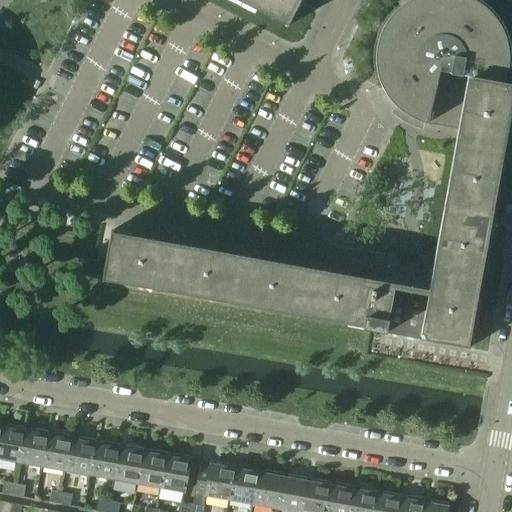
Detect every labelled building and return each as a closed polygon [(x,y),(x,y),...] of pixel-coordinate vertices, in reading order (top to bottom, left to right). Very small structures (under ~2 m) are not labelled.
[(246,0),(287,21),(295,7),(297,3),(298,0),(246,0)] [(374,52),(374,60),(374,65),(375,71),(376,77),(378,83),(381,89),(383,93),(386,97),(389,102),(393,106),(397,110),(401,113),(406,116),(415,121),(427,125),(457,130),(467,77),(470,78),(500,83),(502,71),(505,72),(506,64),(506,56),(505,49),(503,43),(501,35),(498,28),(494,22),(489,16),(483,10),(479,7),(472,2),(467,0),(412,0),(410,1),(403,5),(397,10),(393,14),(388,20),(384,24),(380,31),(378,39),(376,44),(374,52)] [(105,259),(102,275),(362,323),(361,329),(384,333),(385,327),(418,333),(417,339),(461,347),(509,85),(500,83),(470,78),(455,156),(438,255),(430,295),(390,288),(371,284),(353,281),(354,279),(346,277),(346,279),(189,251),(109,236),(105,259)] [(0,426),(0,427),(0,459),(18,462),(24,431),(25,427),(7,424),(7,428),(0,426)] [(24,431),(18,462),(42,467),(48,435),(48,431),(31,428),(31,432),(24,431)] [(48,435),(42,467),(66,471),(72,439),(73,436),(55,433),(54,436),(48,435)] [(72,439),(66,471),(89,475),(95,443),(96,440),(78,437),(78,440),(72,439)] [(95,443),(89,475),(113,479),(119,448),(120,444),(102,441),(101,444),(95,443)] [(119,448),(113,479),(137,484),(143,452),(143,448),(126,445),(125,449),(119,448)] [(143,452),(137,484),(160,488),(166,456),(166,453),(149,450),(149,453),(143,452)] [(166,456),(160,488),(184,492),(190,457),(173,454),(172,457),(166,456)] [(192,504),(190,511),(202,511),(204,507),(203,506),(205,496),(229,500),(235,468),(236,465),(217,461),(217,465),(210,464),(209,467),(199,465),(192,504)] [(235,468),(229,500),(252,504),(258,473),(259,469),(242,466),(241,470),(235,468)] [(258,473),(252,504),(276,509),(282,477),(283,473),(265,470),(265,474),(258,473)] [(282,477),(276,509),(294,511),(299,511),(305,481),(306,477),(289,474),(288,478),(282,477)] [(305,481),(299,511),(324,511),(329,485),(330,482),(312,479),(312,482),(305,481)] [(12,495),(15,484),(3,482),(1,493),(12,495)] [(329,485),(324,511),(348,511),(353,490),(353,486),(336,483),(335,486),(329,485)] [(25,486),(15,484),(12,495),(24,497),(25,486)] [(372,511),(376,494),(377,490),(361,487),(360,491),(353,490),(348,511),(372,511)] [(60,504),(62,493),(49,490),(47,502),(60,504)] [(376,494),(372,511),(397,511),(400,498),(401,495),(383,491),(382,495),(376,494)] [(72,494),(62,493),(60,504),(70,506),(72,494)] [(400,498),(397,511),(421,511),(424,502),(424,499),(407,496),(406,499),(400,498)] [(102,511),(106,511),(109,501),(97,499),(95,511),(102,511)] [(424,502),(421,511),(446,511),(448,503),(430,500),(430,504),(424,502)] [(0,511),(8,511),(10,503),(0,501),(0,511)] [(117,511),(120,503),(109,501),(106,511),(117,511)] [(190,511),(192,504),(180,502),(177,511),(190,511)] [(10,503),(8,511),(21,511),(22,505),(10,503)]
